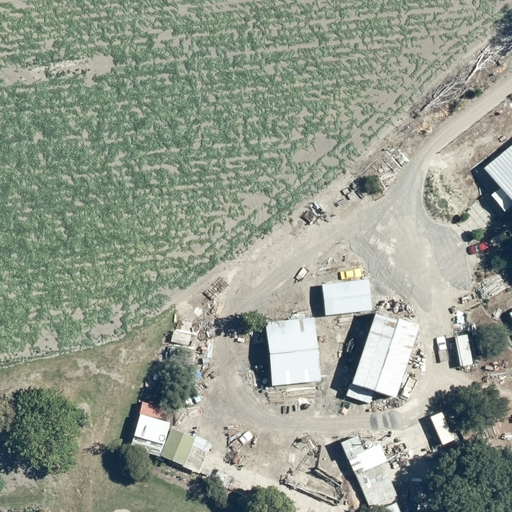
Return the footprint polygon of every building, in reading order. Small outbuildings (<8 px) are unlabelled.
[(511,141),(479,170),(495,189),(486,196),(502,215),(511,208),(511,209),(511,141)] [(367,310),(363,280),(316,285),(320,316),(367,310)] [(368,312),(345,385),(342,395),(366,403),(369,393),(388,399),(411,325),(368,312)] [(260,323),(266,386),(315,381),(311,341),(309,318),(260,323)] [(464,333),(451,336),(457,367),(470,365),(464,333)] [(150,393),(147,403),(138,401),(128,436),(158,444),(167,408),(161,407),(164,396),(150,393)] [(439,409),(425,416),(438,445),(453,439),(439,409)] [(156,456),(196,473),(221,485),(227,469),(203,458),(208,446),(169,429),(156,456)] [(334,441),(341,459),(342,458),(361,509),(394,497),(374,444),(359,449),(354,434),(334,441)] [(396,511),(393,502),(369,511),(396,511)]
